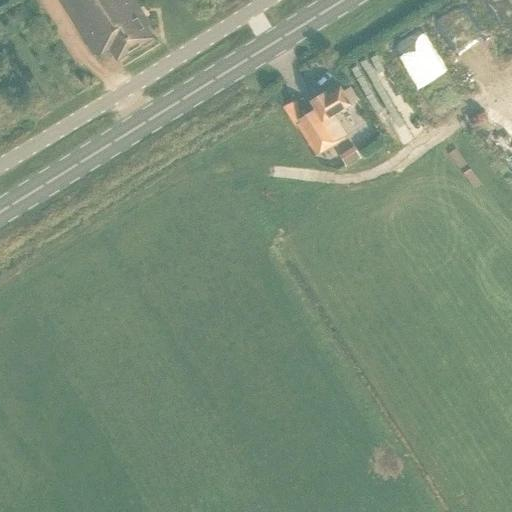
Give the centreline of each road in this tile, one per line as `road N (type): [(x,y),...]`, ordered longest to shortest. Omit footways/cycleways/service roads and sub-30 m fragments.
road 1 (track): [(0,290),(147,197),(237,163),(370,176),(488,97),(511,110)]
road 2 (primary): [(0,210),(341,0)]
road 3 (unclassified): [(0,168),(267,0)]
